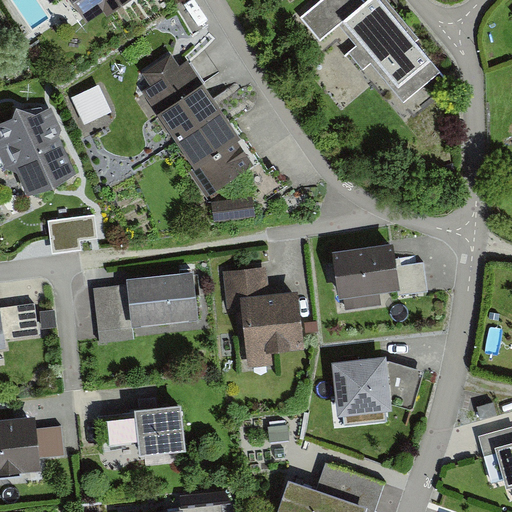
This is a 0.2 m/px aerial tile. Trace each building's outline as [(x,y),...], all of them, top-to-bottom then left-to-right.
[(48,0),(51,4),(56,0),(71,0),(87,22),(105,10),(109,16),(131,0),(48,0)] [(340,26),(371,0),(379,0),(416,43),(421,39),(387,0),(322,0),(301,18),(321,42),(340,26)] [(405,103),(442,72),(416,43),(379,0),(371,0),(340,26),(357,46),(345,56),(360,74),(371,64),(405,103)] [(224,111),(190,60),(181,67),(172,54),(142,74),(151,87),(144,92),(178,143),(224,111)] [(99,85),(72,98),(85,125),(112,112),(99,85)] [(62,130),(52,107),(37,114),(17,107),(13,117),(0,122),(0,169),(6,167),(18,173),(28,195),(77,173),(60,137),(62,130)] [(259,164),(224,111),(178,143),(196,168),(189,172),(207,199),(242,177),(256,199),(263,200),(285,186),(273,168),(269,171),(263,162),(259,164)] [(254,198),(213,202),(215,222),(256,217),(254,198)] [(394,243),(333,251),(339,299),(344,298),(380,293),(398,291),(399,296),(428,292),(424,264),(397,267),(394,243)] [(240,297),(271,294),(268,267),(224,271),(227,299),(240,297)] [(194,272),(128,279),(128,284),(94,288),(100,344),(135,339),(134,328),(200,321),(194,272)] [(271,294),(240,297),(248,369),(275,366),(273,352),(305,349),(299,291),(271,294)] [(380,293),(344,298),(346,310),(382,305),(380,293)] [(36,303),(2,307),(6,343),(43,339),(41,321),(38,319),(36,303)] [(55,310),(41,311),(43,328),(57,327),(55,310)] [(386,356),(331,362),(337,417),(393,410),(392,405),(414,411),(426,372),(390,361),(387,361),(386,356)] [(494,402),(477,407),(481,420),(498,415),(494,402)] [(183,405),(135,410),(140,456),(187,451),(183,405)] [(128,413),(99,416),(102,446),(131,443),(128,413)] [(36,416),(0,419),(0,476),(43,472),(42,458),(65,455),(62,427),(38,429),(36,416)] [(289,425),(268,427),(270,442),(290,440),(289,425)] [(511,426),(479,436),(492,483),(506,479),(508,489),(511,488),(511,426)] [(326,463),(317,489),(377,509),(386,484),(326,463)] [(289,479),(277,511),(376,511),(377,509),(317,489),(289,479)] [(180,510),(163,511),(222,511),(222,505),(232,504),(225,491),(181,496),(182,507),(180,507),(180,510)]
